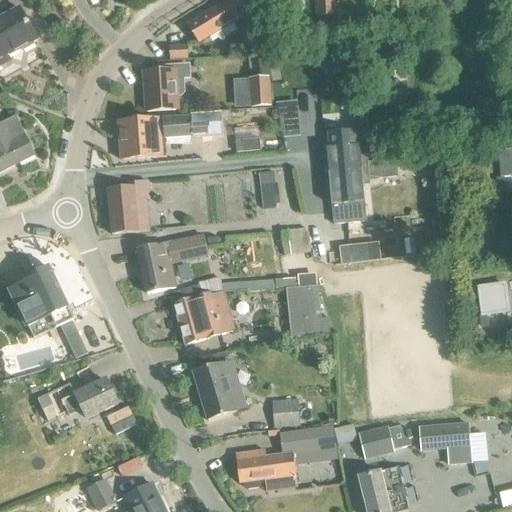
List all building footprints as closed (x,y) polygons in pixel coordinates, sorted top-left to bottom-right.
[(230,0),(188,27),(199,45),(250,13),(249,8),(244,0),(230,0)] [(314,0),(315,18),(336,18),(334,0),(314,0)] [(0,20),(0,68),(8,64),(9,59),(8,58),(21,50),(23,53),(34,46),(33,43),(37,41),(19,10),(0,20)] [(169,49),(170,61),(188,60),(187,48),(169,49)] [(183,93),(183,79),(189,79),(189,66),(164,68),(164,71),(144,72),(146,112),(176,111),(175,97),(180,97),(183,93)] [(248,80),(250,109),(272,108),(269,78),(248,80)] [(386,107),(387,121),(407,120),(405,106),(386,107)] [(118,123),(117,123),(121,161),(155,158),(165,157),(163,139),(203,136),(203,131),(218,129),(217,114),(118,123)] [(0,172),(33,156),(18,125),(15,120),(2,126),(0,126),(0,172)] [(328,150),(327,150),(332,207),(343,207),(343,210),(333,211),(334,226),(366,223),(362,183),(398,178),(397,169),(436,164),(435,156),(367,164),(365,146),(359,147),(357,132),(327,134),(328,150)] [(260,140),(235,142),(236,153),(261,152),(260,140)] [(511,151),(498,153),(500,179),(511,177),(511,151)] [(272,174),(258,175),(260,187),(272,186),(274,185),(272,174)] [(128,189),(106,191),(110,236),(147,233),(144,201),(148,200),(146,183),(127,185),(128,189)] [(275,210),(273,190),(272,186),(260,187),(263,211),(275,210)] [(281,233),(284,258),(306,254),(303,230),(281,233)] [(171,266),(208,258),(203,237),(166,244),(137,251),(147,296),(176,289),(171,266)] [(395,245),(372,248),(374,261),(397,258),(395,245)] [(10,290),(34,339),(73,320),(49,268),(36,274),(40,281),(32,285),(30,280),(10,290)] [(316,280),(297,281),(298,290),(317,288),(316,280)] [(275,281),(222,284),(223,291),(246,290),(246,292),(276,290),(275,281)] [(275,281),(276,290),(295,290),(295,281),(275,281)] [(505,283),(477,287),(481,315),(508,311),(505,283)] [(179,303),(175,304),(186,346),(234,333),(224,294),(217,296),(216,294),(203,297),(200,287),(177,293),(179,303)] [(288,291),(293,327),(323,323),(322,320),(321,320),(317,288),(298,290),(288,291)] [(85,348),(76,352),(79,361),(89,358),(85,348)] [(237,413),(231,394),(236,392),(229,370),(225,372),(222,364),(193,373),(208,422),(237,413)] [(71,385),(38,401),(49,422),(67,414),(69,417),(83,410),(87,420),(117,406),(105,382),(76,396),(71,385)] [(273,403),(275,429),(300,427),(298,402),(273,403)] [(467,425),(419,429),(421,453),(446,451),(447,468),(471,466),(467,425)] [(352,426),(333,431),(337,447),(356,442),(352,426)] [(261,486),(261,481),(296,477),(293,456),(336,450),(333,431),(333,428),(280,435),(283,456),(266,458),(265,452),(236,455),(239,484),(244,483),(245,487),(248,490),(259,489),(261,486)] [(387,429),(358,436),(365,462),(394,455),(393,452),(410,448),(406,430),(400,432),(399,428),(388,431),(387,429)] [(359,479),(364,497),(385,491),(386,494),(404,490),(398,469),(359,479)] [(87,490),(98,511),(116,503),(105,481),(87,490)] [(124,499),(130,511),(165,511),(152,485),(124,499)] [(385,491),(364,497),(367,511),(406,511),(409,511),(404,490),(386,494),(385,491)]
